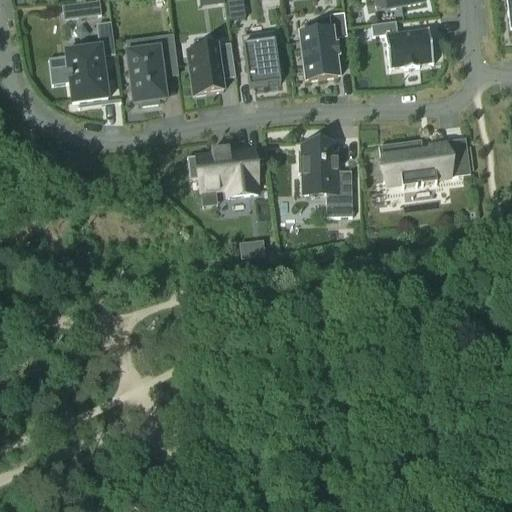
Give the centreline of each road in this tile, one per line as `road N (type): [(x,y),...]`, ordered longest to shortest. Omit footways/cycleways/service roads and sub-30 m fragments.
road 1 (residential): [(0,34),(8,80),(32,116),(62,137),(106,144),(233,123),(443,110),(461,100),(473,73)]
road 2 (track): [(102,317),(511,232)]
road 3 (track): [(145,418),(343,455),(511,451)]
road 4 (track): [(0,483),(145,418)]
